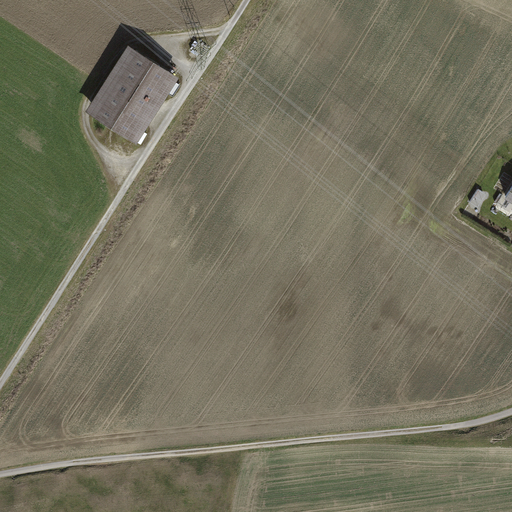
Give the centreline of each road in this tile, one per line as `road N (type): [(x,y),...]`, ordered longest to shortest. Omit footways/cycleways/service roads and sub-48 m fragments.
road 1 (track): [(0,473),(460,425),(511,410)]
road 2 (track): [(245,0),(0,384)]
road 3 (track): [(129,178),(87,132),(86,101),(120,47),(135,36),(226,29)]
